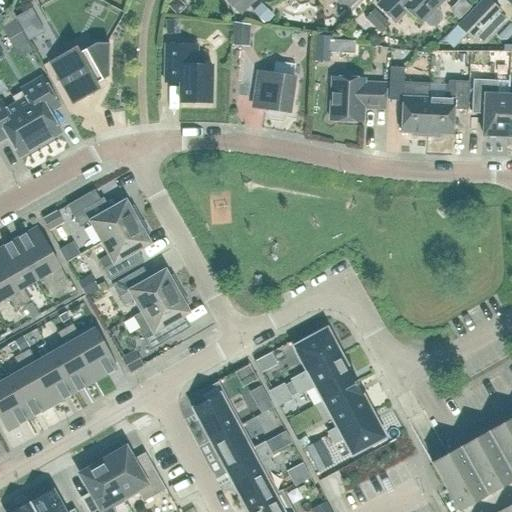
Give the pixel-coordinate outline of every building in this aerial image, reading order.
[(224,0),(240,16),(255,0),(224,0)] [(336,0),(346,9),(355,0),(336,0)] [(420,23),(422,21),(428,26),(434,26),(440,19),(440,13),(435,7),(442,0),(382,0),(377,5),(394,22),(406,10),(420,23)] [(489,0),(478,0),(455,25),(472,41),(501,11),(489,0)] [(24,12),(33,32),(43,28),(33,7),(24,12)] [(364,18),(380,34),(389,25),(373,9),(364,18)] [(314,36),(314,61),(329,61),(329,36),(314,36)] [(75,47),(48,62),(72,105),(99,90),(95,83),(107,77),(108,44),(95,44),(79,53),(75,47)] [(165,44),(164,82),(180,82),(179,102),(211,103),(212,65),(196,65),(197,45),(165,44)] [(479,67),(498,63),(495,44),(475,48),(479,67)] [(285,118),(286,112),(289,113),(294,77),(292,77),(294,65),(274,62),(272,74),(259,72),(253,107),(267,109),(266,115),(285,118)] [(414,136),(426,136),(428,98),(429,98),(429,83),(403,82),(404,68),(390,67),(388,100),(402,101),(400,132),(414,133),(414,136)] [(11,97),(14,104),(39,145),(60,133),(48,113),(58,107),(41,77),(19,90),(20,92),(11,97)] [(332,77),(330,120),(362,121),(362,107),(383,108),(385,84),(363,83),(364,79),(332,77)] [(482,135),(506,136),(508,95),(497,95),(497,80),(473,79),(471,113),(483,114),(482,135)] [(442,98),(429,98),(428,98),(426,136),(438,137),(438,134),(452,135),(453,109),(467,110),(469,82),(448,80),(442,98)] [(18,157),(39,145),(14,104),(4,109),(0,101),(0,140),(6,137),(18,157)] [(90,221),(101,242),(140,220),(132,207),(129,209),(125,201),(103,213),(96,201),(72,215),(79,228),(90,221)] [(61,221),(56,212),(42,219),(47,228),(61,221)] [(147,233),(140,220),(101,242),(108,254),(98,260),(110,281),(134,267),(127,255),(148,243),(144,235),(147,233)] [(20,239),(16,241),(37,278),(51,270),(59,285),(67,280),(38,229),(27,235),(26,233),(24,234),(25,236),(22,238),(21,236),(19,237),(20,239)] [(6,247),(0,250),(0,263),(23,305),(30,301),(22,287),(37,278),(16,241),(13,243),(12,241),(10,242),(11,244),(7,246),(6,244),(5,245),(6,247)] [(0,299),(8,295),(16,309),(23,305),(0,263),(0,299)] [(134,300),(141,312),(179,290),(172,277),(169,278),(164,271),(143,283),(136,271),(112,285),(124,306),(134,300)] [(78,281),(86,296),(98,290),(89,275),(78,281)] [(187,303),(179,290),(141,312),(133,316),(139,328),(137,329),(149,351),(173,337),(166,325),(188,312),(183,305),(187,303)] [(74,326),(66,330),(95,381),(106,375),(107,377),(109,376),(108,374),(112,372),(113,374),(114,373),(113,371),(117,369),(97,331),(82,340),(74,326)] [(67,348),(52,356),(73,393),(77,392),(78,393),(79,392),(78,391),(82,389),(83,390),(85,389),(84,387),(95,381),(66,330),(59,334),(67,348)] [(296,350),(308,372),(338,357),(336,355),(337,354),(333,346),(332,346),(331,345),(332,341),(329,336),(326,335),(326,334),(325,332),(323,333),(297,347),(295,348),(296,350)] [(129,374),(143,365),(134,349),(119,357),(129,374)] [(30,350),(23,354),(51,406),(62,400),(63,401),(65,400),(64,399),(68,397),(69,398),(71,397),(70,395),(73,393),(52,356),(38,364),(30,350)] [(23,373),(9,381),(30,418),(33,416),(34,418),(36,417),(35,415),(38,413),(39,415),(41,414),(40,412),(51,406),(23,354),(15,358),(23,373)] [(244,365),(254,376),(264,367),(255,356),(244,365)] [(314,383),(323,400),(355,383),(354,381),(352,382),(347,373),(345,370),(345,366),(342,361),(340,360),(338,357),(308,372),(292,381),(298,391),(314,383)] [(276,377),(287,372),(280,358),(269,364),(276,377)] [(30,418),(9,381),(0,385),(0,417),(7,431),(19,424),(20,426),(21,425),(20,423),(24,421),(25,423),(27,422),(26,420),(30,418)] [(323,400),(338,428),(368,412),(358,395),(359,395),(354,386),(356,385),(355,383),(323,400)] [(211,440),(211,441),(239,426),(217,386),(199,395),(204,404),(197,408),(196,408),(194,409),(195,411),(196,411),(196,412),(195,413),(200,421),(201,421),(211,440)] [(260,414),(271,408),(265,395),(253,401),(260,414)] [(368,412),(338,428),(329,433),(334,442),(343,437),(350,451),(351,453),(354,452),(353,452),(379,438),(381,437),(380,435),(379,434),(380,431),(377,425),(374,424),(374,423),(370,415),(369,415),(368,412)] [(511,419),(502,425),(511,442),(511,419)] [(432,464),(458,511),(511,511),(511,442),(502,425),(432,464)] [(229,474),(231,476),(266,458),(270,455),(264,445),(253,451),(239,426),(211,441),(212,442),(213,444),(213,448),(217,455),(220,456),(225,465),(224,466),(229,474)] [(291,443),(284,431),(273,437),(279,450),(291,443)] [(304,448),(316,472),(332,464),(319,440),(304,448)] [(125,449),(103,462),(125,502),(138,494),(143,503),(165,490),(152,466),(139,473),(125,449)] [(249,510),(249,511),(276,496),(264,472),(271,468),(266,458),(231,476),(232,479),(231,479),(236,488),(237,487),(249,510)] [(125,502),(103,462),(80,475),(94,499),(83,505),(87,511),(114,511),(113,509),(125,502)] [(309,478),(301,463),(293,468),(301,483),(309,478)] [(63,511),(52,491),(29,504),(33,511),(75,511),(74,510),(69,511),(63,511)] [(276,496),(249,511),(291,511),(281,493),(276,496)]
